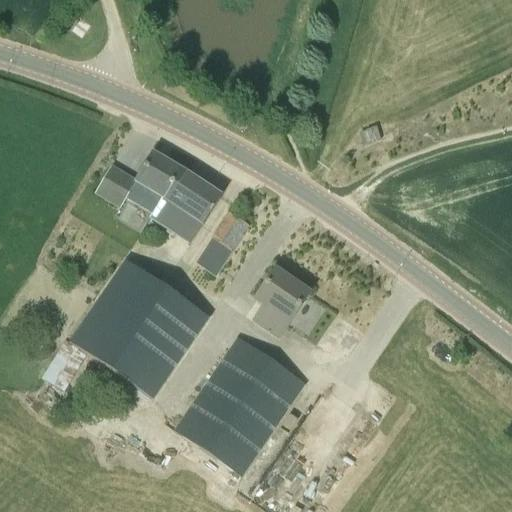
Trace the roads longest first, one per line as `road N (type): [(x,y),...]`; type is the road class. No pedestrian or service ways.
road 1 (tertiary): [(511,346),(285,181),(104,89)]
road 2 (track): [(511,132),(394,167),(338,215)]
